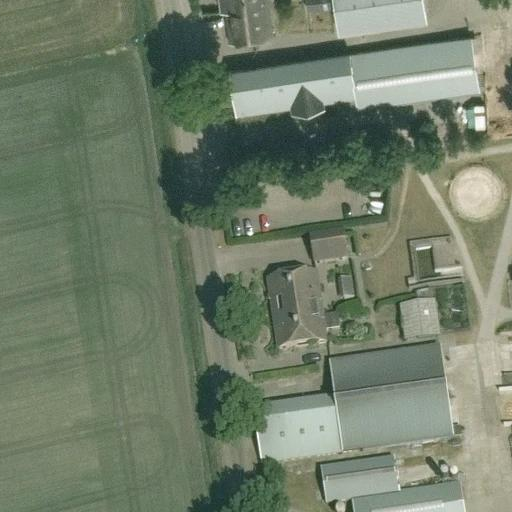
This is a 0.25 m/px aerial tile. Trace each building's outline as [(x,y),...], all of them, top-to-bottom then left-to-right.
[(273,36),(267,0),(219,0),(221,12),(225,12),(229,43),(273,36)] [(331,0),(306,0),(308,11),(332,8),(331,0)] [(333,0),(339,34),(428,20),(424,0),(333,0)] [(358,107),(480,89),(472,37),(231,72),(237,114),(356,97),(358,107)] [(314,266),(349,260),(344,231),(310,236),(314,266)] [(324,322),(338,320),(337,315),(323,317),(316,274),(269,281),(277,330),(290,327),(290,324),(299,322),(300,324),(305,324),(304,322),(308,321),(308,324),(324,322)] [(445,329),(443,302),(411,304),(412,331),(445,329)] [(290,327),(277,330),(280,349),(326,342),(325,331),(339,329),(338,320),(324,322),(308,324),(308,321),(304,322),(305,324),(300,324),(299,322),(290,324),(290,327)] [(262,468),(453,441),(440,350),(331,366),(337,404),(255,416),(262,468)] [(353,502),(354,511),(463,511),(460,487),(401,495),(396,461),(322,471),(327,506),(353,502)]
